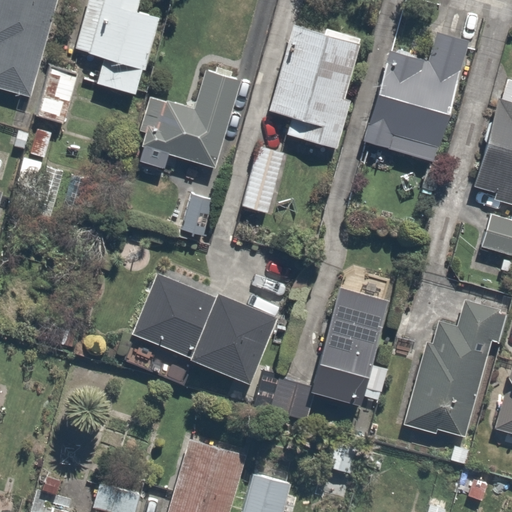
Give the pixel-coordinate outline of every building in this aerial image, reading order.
[(52,0),(0,0),(0,86),(27,94),(52,0)] [(94,81),(139,92),(159,12),(136,7),(137,0),(85,0),(74,46),(101,53),(94,81)] [(280,129),(337,144),(350,96),(338,92),(353,36),(290,19),(267,106),(285,111),(280,129)] [(433,159),(455,63),(383,46),(361,142),(433,159)] [(60,120),(73,72),(45,65),(32,112),(60,120)] [(147,94),(129,162),(164,171),(170,149),(211,160),(233,75),(200,66),(190,105),(147,94)] [(511,81),(503,79),(469,183),(492,190),(490,196),(511,203),(511,81)] [(285,150),(252,142),(237,202),(270,211),(285,150)] [(52,216),(65,169),(40,162),(28,210),(52,216)] [(210,193),(186,189),(179,226),(203,230),(210,193)] [(511,214),(486,210),(480,243),(511,249),(511,214)] [(273,311),(157,268),(131,337),(248,380),(273,311)] [(359,401),(385,293),(333,281),(307,388),(359,401)] [(420,339),(401,423),(434,431),(436,423),(466,429),(494,306),(459,298),(455,317),(439,314),(432,342),(420,339)] [(511,349),(489,427),(511,434),(511,349)] [(308,378),(273,372),(267,408),(302,415),(308,378)] [(224,511),(242,450),(184,433),(161,511),(224,511)] [(278,511),(286,480),(249,472),(245,489),(234,486),(229,510),(236,511),(278,511)] [(131,511),(138,487),(99,477),(90,511),(131,511)]
